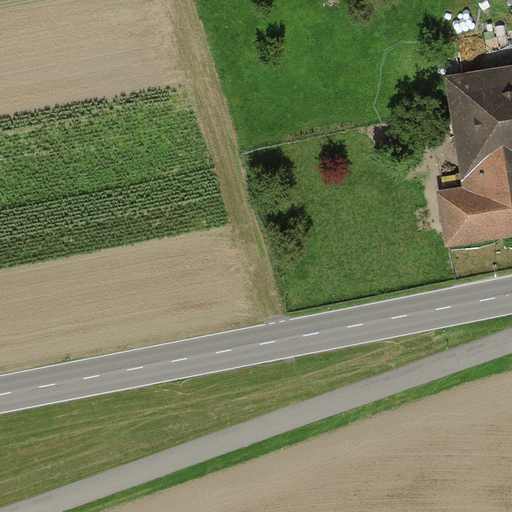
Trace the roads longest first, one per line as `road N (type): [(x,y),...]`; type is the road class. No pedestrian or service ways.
road 1 (primary): [(0,394),(511,295)]
road 2 (unclassified): [(511,342),(28,511)]
